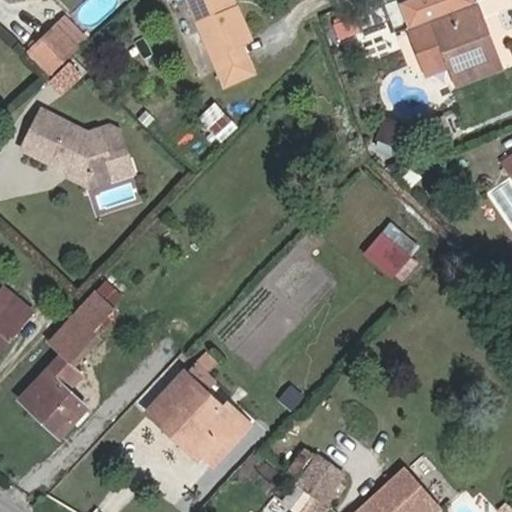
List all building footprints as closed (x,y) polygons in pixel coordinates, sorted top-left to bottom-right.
[(249,40),(236,8),(230,11),(225,0),(187,0),(225,85),(252,73),(240,44),(249,40)] [(236,8),(232,0),(225,0),(230,11),(236,8)] [(488,37),(481,18),(479,19),(473,4),(468,6),(465,0),(425,0),(433,19),(409,29),(422,62),(445,53),(450,67),(457,85),(495,70),(484,39),(488,37)] [(359,31),(353,18),(335,26),(340,38),(359,31)] [(87,40),(66,19),(60,25),(81,46),(87,40)] [(52,74),(81,46),(60,25),(31,52),(52,74)] [(500,68),(488,37),(484,39),(495,70),(500,68)] [(450,67),(445,53),(422,62),(427,76),(450,67)] [(61,95),(82,75),(70,62),(49,83),(61,95)] [(231,124),(215,106),(200,120),(217,138),(231,124)] [(131,165),(123,133),(110,126),(88,133),(42,110),(23,149),(51,163),(59,168),(66,166),(91,177),(131,165)] [(401,147),(410,129),(387,119),(379,138),(401,147)] [(511,171),(511,155),(502,162),(509,174),(511,171)] [(134,173),(131,165),(91,177),(66,166),(59,168),(51,163),(50,169),(90,186),(134,173)] [(420,177),(412,169),(403,177),(411,186),(420,177)] [(407,257),(381,236),(369,250),(396,271),(407,257)] [(0,350),(32,312),(4,288),(0,292),(0,350)] [(95,331),(116,308),(96,290),(76,313),(95,331)] [(73,363),(99,334),(95,331),(76,313),(49,342),(73,363)] [(86,407),(66,389),(81,374),(61,356),(20,399),(37,414),(38,412),(53,426),(51,428),(59,435),(86,407)] [(248,426),(236,414),(227,423),(217,413),(220,409),(203,393),(213,382),(205,374),(210,368),(200,358),(150,412),(165,426),(168,423),(186,439),(183,443),(198,457),(202,452),(213,463),(248,426)] [(302,397),(290,387),(279,400),(290,410),(302,397)] [(236,414),(225,404),(220,409),(217,413),(227,423),(236,414)] [(186,439),(168,423),(165,426),(183,443),(186,439)] [(341,475),(316,456),(294,485),(309,496),(320,504),(330,490),(341,475)] [(434,511),(438,509),(402,469),(355,511),(434,511)] [(330,490),(320,504),(326,509),(336,496),(330,490)] [(324,511),(326,509),(320,504),(309,496),(298,511),(324,511)]
